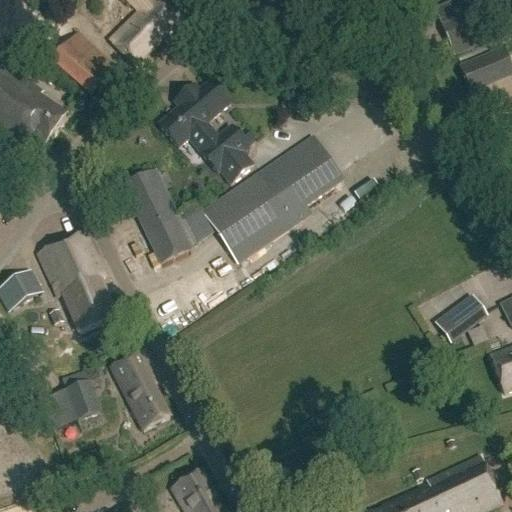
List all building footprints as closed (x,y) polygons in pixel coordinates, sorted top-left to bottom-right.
[(151,2),(149,0),(129,0),(137,7),(141,3),(145,8),(108,45),(132,69),(176,25),(152,1),(151,2)] [(497,0),(468,0),(482,32),(507,22),(497,0)] [(482,45),(470,17),(441,30),(453,58),(482,45)] [(48,36),(33,23),(19,38),(34,51),(48,36)] [(91,103),(116,73),(76,39),(51,68),(91,103)] [(42,96),(2,69),(0,72),(0,139),(21,153),(31,139),(43,148),(65,116),(40,99),(42,96)] [(193,88),(183,97),(207,125),(229,106),(210,84),(198,94),(193,88)] [(176,151),(189,141),(203,129),(207,125),(183,97),(173,105),(177,111),(157,128),(176,151)] [(203,129),(189,141),(200,154),(198,156),(215,176),(218,174),(230,188),(251,170),(244,161),(246,159),(248,140),(243,135),(238,139),(230,129),(215,142),(203,129)] [(342,184),(312,139),(201,214),(236,267),(267,246),(310,217),(304,209),(342,184)] [(176,215),(155,172),(122,189),(161,269),(190,254),(172,217),(176,215)] [(1,188),(0,188),(0,217),(13,210),(1,188)] [(104,280),(84,236),(37,257),(57,300),(62,298),(80,336),(115,319),(99,282),(104,280)] [(43,295),(31,274),(0,292),(0,301),(8,315),(43,295)] [(511,301),(499,308),(511,332),(511,301)] [(487,320),(475,304),(438,332),(451,348),(459,342),(464,355),(473,352),(466,336),(487,320)] [(511,352),(490,360),(503,397),(511,394),(511,352)] [(161,385),(144,353),(111,371),(143,434),(170,420),(154,389),(161,385)] [(87,380),(85,374),(61,382),(65,395),(44,402),(48,414),(43,415),(47,427),(52,425),(54,432),(99,417),(91,391),(101,388),(97,377),(87,380)] [(493,511),(501,509),(481,461),(427,483),(429,489),(383,509),(384,511),(493,511)] [(420,472),(412,476),(416,484),(424,481),(420,472)] [(221,509),(202,475),(171,492),(182,511),(231,511),(228,506),(221,509)] [(164,511),(158,498),(146,503),(149,511),(164,511)]
